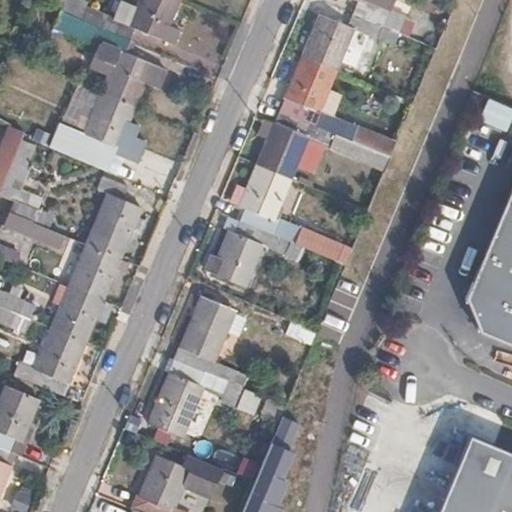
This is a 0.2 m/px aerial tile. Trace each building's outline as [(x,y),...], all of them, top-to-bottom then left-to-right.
[(170,24),(180,0),(141,0),(138,8),(123,3),(117,18),(78,3),(78,0),(39,0),(39,2),(98,26),(130,39),(131,40),(136,27),(176,43),(183,28),(170,24)] [(352,0),(360,3),(355,13),(378,22),(401,32),(408,15),(391,8),(394,0),(352,0)] [(50,29),(79,38),(85,23),(55,13),(50,29)] [(321,15),(305,56),(339,70),(356,29),(397,45),(403,32),(401,32),(378,22),(355,13),(350,27),(321,15)] [(130,39),(98,26),(93,39),(119,50),(102,91),(136,105),(146,81),(161,87),(167,70),(124,52),(130,39)] [(305,56),(282,110),(362,143),(367,131),(321,112),(339,70),(305,56)] [(136,105),(102,91),(85,134),(63,125),(53,149),(108,171),(115,154),(124,133),(136,105)] [(267,147),(260,164),(292,178),(309,138),(385,169),(391,155),(362,143),(282,110),(274,129),(267,147)] [(259,144),(267,147),(274,129),(266,126),(259,144)] [(0,193),(6,195),(10,181),(25,134),(10,127),(0,150),(0,193)] [(124,133),(115,154),(129,160),(138,138),(124,133)] [(243,205),(238,218),(287,238),(292,227),(274,220),(292,178),(260,164),(248,191),(243,205)] [(110,194),(89,244),(121,258),(133,229),(138,217),(142,207),(123,199),(129,186),(105,176),(100,190),(110,194)] [(10,181),(6,195),(15,200),(10,212),(32,221),(42,196),(10,181)] [(511,185),(465,296),(479,330),(511,344),(511,185)] [(235,202),(243,205),(248,191),(241,187),(235,202)] [(32,221),(10,212),(4,225),(57,246),(63,234),(32,221)] [(138,217),(133,229),(144,233),(149,222),(138,217)] [(287,238),(238,218),(226,246),(219,261),(214,273),(248,287),(265,245),(288,255),(294,241),(287,238)] [(89,244),(81,241),(75,260),(81,262),(89,244)] [(0,257),(16,260),(18,246),(0,243),(0,257)] [(81,262),(72,285),(105,298),(121,258),(89,244),(81,262)] [(219,261),(226,246),(221,244),(214,259),(219,261)] [(72,285),(62,281),(54,302),(64,305),(72,285)] [(72,285),(64,305),(55,326),(88,340),(96,318),(105,298),(72,285)] [(0,291),(0,303),(13,309),(16,310),(20,299),(0,291)] [(204,297),(177,360),(233,384),(238,372),(215,362),(238,311),(204,297)] [(115,302),(105,298),(96,318),(107,322),(115,302)] [(13,309),(0,303),(0,320),(8,323),(13,309)] [(21,362),(16,373),(65,394),(88,340),(55,326),(37,368),(21,362)] [(287,326),(284,337),(312,343),(314,332),(287,326)] [(233,384),(177,360),(151,424),(183,438),(206,387),(228,397),(227,403),(256,415),(263,397),(233,384)] [(0,446),(11,451),(16,439),(21,441),(39,398),(6,385),(0,398),(0,446)] [(288,452),(298,423),(275,416),(242,511),(276,511),(296,454),(288,452)] [(511,511),(511,455),(468,436),(436,511),(511,511)] [(25,442),(21,441),(16,439),(11,451),(16,453),(21,455),(25,442)] [(6,464),(11,451),(0,446),(0,490),(10,466),(6,464)] [(16,453),(11,451),(6,464),(10,466),(16,453)] [(156,455),(134,508),(143,511),(186,511),(176,508),(191,470),(156,455)]
